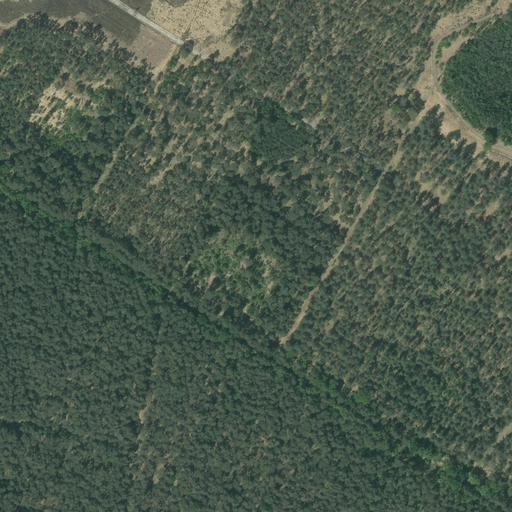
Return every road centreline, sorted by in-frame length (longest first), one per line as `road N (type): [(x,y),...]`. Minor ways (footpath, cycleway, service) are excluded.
road 1 (track): [(509,511),(0,181)]
road 2 (track): [(110,0),(382,172),(435,78)]
road 3 (track): [(511,270),(382,172),(272,358)]
road 4 (track): [(511,149),(461,119),(436,84),(433,60),(446,35),(511,11)]
road 5 (track): [(179,43),(71,227)]
